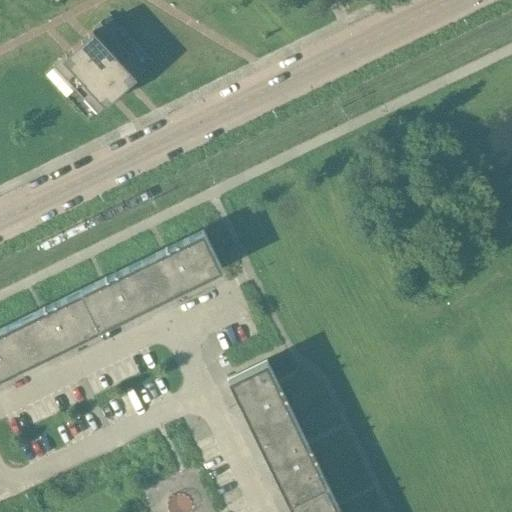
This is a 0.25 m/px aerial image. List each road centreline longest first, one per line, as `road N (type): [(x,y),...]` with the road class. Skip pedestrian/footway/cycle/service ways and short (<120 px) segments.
road 1 (tertiary): [(0,221),(448,0)]
road 2 (residential): [(260,511),(172,328)]
road 3 (residential): [(0,407),(172,328)]
